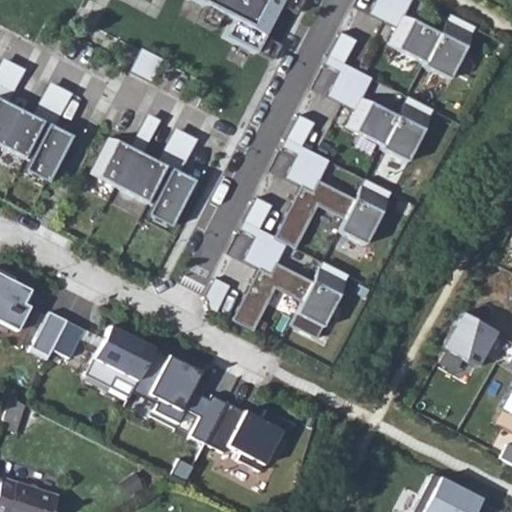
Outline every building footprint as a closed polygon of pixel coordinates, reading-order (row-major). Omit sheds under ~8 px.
[(189,0),(229,21),(221,37),(253,53),(280,0),(189,0)] [(445,14),(434,35),(419,64),(446,79),(473,29),(445,14)] [(383,46),(419,64),(434,35),(398,17),(383,46)] [(139,49),(127,72),(149,83),(161,60),(139,49)] [(1,58),(0,59),(0,86),(11,92),(23,70),(1,58)] [(48,83),(36,105),(57,116),(69,94),(48,83)] [(0,147),(26,161),(21,171),(45,183),(68,137),(52,129),(57,116),(36,105),(30,117),(5,104),(11,92),(0,86),(0,147)] [(404,98),(393,119),(378,148),(405,163),(432,113),(404,98)] [(342,130),(378,148),(393,119),(358,101),(342,130)] [(145,114),(134,136),(146,143),(157,120),(145,114)] [(173,128),(161,151),(183,163),(195,139),(173,128)] [(106,138),(88,174),(149,205),(144,215),(168,227),(191,181),(177,174),(183,163),(161,151),(155,163),(140,155),(146,143),(134,136),(127,149),(106,138)] [(303,174),(271,237),(290,247),(312,203),(342,218),(352,198),(303,174)] [(388,194),(361,181),(352,198),(342,218),(335,231),(362,245),(388,194)] [(262,257),(229,320),(248,330),(271,286),(300,301),(310,282),(262,257)] [(347,277),(320,263),(310,282),(300,301),(294,314),(321,327),(347,277)] [(17,275),(0,266),(0,322),(18,331),(31,305),(28,303),(35,289),(15,279),(17,275)] [(69,318),(50,308),(29,348),(49,359),(54,347),(69,318)] [(457,317),(439,353),(475,371),(493,335),(457,317)] [(87,328),(69,318),(54,347),(70,355),(87,328)] [(151,347),(108,326),(85,374),(108,385),(112,377),(131,386),(151,347)] [(200,375),(153,351),(133,392),(157,404),(153,411),(176,422),(185,405),(193,388),(200,375)] [(511,378),(496,411),(511,418),(511,378)] [(207,442),(228,399),(214,392),(211,397),(193,388),(185,405),(204,415),(193,435),(207,442)] [(12,394),(2,423),(18,428),(27,401),(12,394)] [(262,416),(228,399),(207,442),(220,449),(223,443),(265,464),(280,435),(288,439),(296,423),(266,408),(262,416)] [(27,401),(18,428),(25,431),(33,405),(27,401)] [(408,511),(409,511),(475,511),(482,499),(429,473),(408,511)] [(3,479),(0,488),(0,511),(53,511),(58,497),(3,479)]
